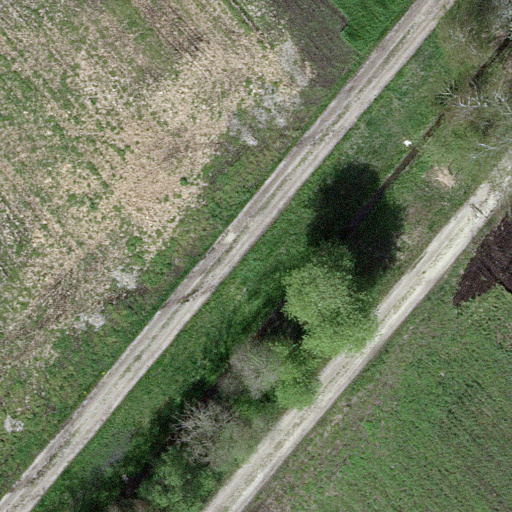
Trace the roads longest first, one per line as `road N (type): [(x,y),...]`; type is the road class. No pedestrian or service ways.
road 1 (track): [(2,511),(436,0)]
road 2 (track): [(511,176),(227,511)]
